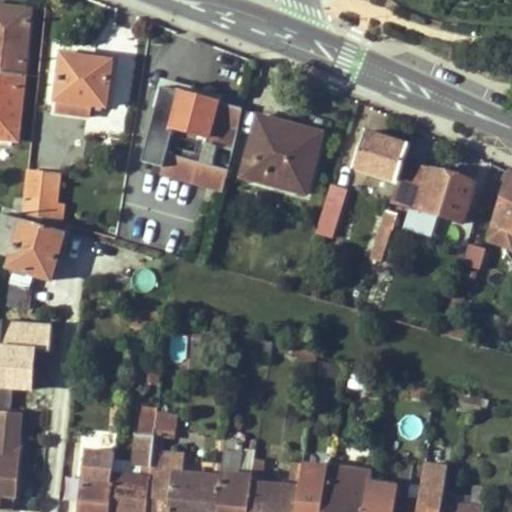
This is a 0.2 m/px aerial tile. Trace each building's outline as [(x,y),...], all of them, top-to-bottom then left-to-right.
[(0,73),(24,76),(31,11),(0,8),(0,73)] [(115,63),(97,61),(96,67),(87,65),(88,60),(66,57),(59,101),(108,109),(115,63)] [(0,138),(17,141),(24,76),(0,73),(0,138)] [(244,104),(184,88),(163,83),(144,157),(165,163),(163,170),(225,186),(230,165),(215,162),(220,142),(235,146),(244,104)] [(261,115),(260,118),(275,122),(274,126),(302,134),(304,127),(261,115)] [(266,184),(267,180),(307,191),(324,133),(304,127),(302,134),(274,126),(275,122),(260,118),(242,178),(266,184)] [(367,134),(356,168),(398,182),(405,163),(410,147),(367,134)] [(398,182),(392,202),(464,224),(476,185),(458,180),(459,175),(436,167),(434,173),(405,163),(398,182)] [(64,206),(58,205),(46,204),(49,174),(30,172),(26,214),(63,224),(64,206)] [(49,174),(46,204),(58,205),(61,176),(49,174)] [(307,191),(267,180),(266,184),(306,195),(307,191)] [(511,181),(493,239),(511,246),(511,181)] [(348,190),(334,185),(319,233),(333,237),(348,190)] [(377,244),(386,247),(392,230),(394,230),(400,216),(388,212),(377,244)] [(67,233),(4,215),(0,237),(0,253),(13,258),(11,268),(18,270),(37,276),(53,281),(67,233)] [(157,227),(121,217),(117,240),(169,254),(171,247),(153,242),(157,227)] [(381,262),(386,247),(377,244),(372,260),(381,262)] [(486,250),(472,245),(467,265),(481,269),(486,250)] [(14,286),(33,289),(37,276),(18,270),(14,286)] [(34,289),(33,289),(14,286),(14,306),(31,309),(34,289)] [(166,325),(167,314),(136,309),(134,325),(149,328),(150,322),(166,325)] [(473,326),(447,318),(442,334),(469,341),(473,326)] [(245,337),(243,349),(273,357),(274,344),(245,337)] [(282,352),(316,361),(319,354),(284,345),(282,352)] [(0,412),(8,413),(10,388),(5,388),(6,378),(0,377),(0,412)] [(131,449),(129,462),(115,461),(110,511),(148,511),(156,437),(158,412),(158,408),(142,407),(137,449),(131,449)] [(0,510),(14,511),(20,442),(5,440),(8,413),(0,412),(0,510)] [(156,437),(167,438),(173,438),(176,414),(158,412),(156,437)] [(20,442),(20,433),(22,414),(8,413),(5,440),(20,442)] [(148,511),(218,511),(226,458),(218,457),(215,477),(184,473),(186,455),(166,453),(167,438),(156,437),(148,511)] [(244,449),(244,443),(229,440),(229,442),(226,458),(218,511),(248,511),(256,459),(254,459),(256,451),(244,449)] [(78,511),(110,511),(115,461),(117,444),(87,441),(81,489),(75,488),(75,498),(80,499),(78,511)] [(221,441),(218,457),(226,458),(229,442),(221,441)] [(429,445),(426,464),(446,466),(450,447),(429,445)] [(266,461),(256,459),(248,511),(297,511),(301,487),(304,465),(293,464),(289,489),(263,485),(266,461)] [(442,511),(444,505),(450,467),(446,466),(426,464),(423,487),(420,504),(418,511),(442,511)] [(304,465),(301,487),(327,491),(330,469),(304,465)] [(395,511),(418,511),(420,504),(409,503),(412,485),(415,467),(401,465),(398,487),(395,511)] [(367,511),(372,483),(373,475),(330,469),(327,491),(324,511),(367,511)] [(395,511),(398,487),(372,483),(367,511),(395,511)] [(423,487),(412,485),(409,503),(420,504),(423,487)] [(324,511),(327,491),(301,487),(297,511),(324,511)] [(474,509),(467,508),(444,505),(442,511),(485,511),(489,490),(478,489),(475,501),(474,509)] [(475,501),(468,500),(467,508),(474,509),(475,501)]
